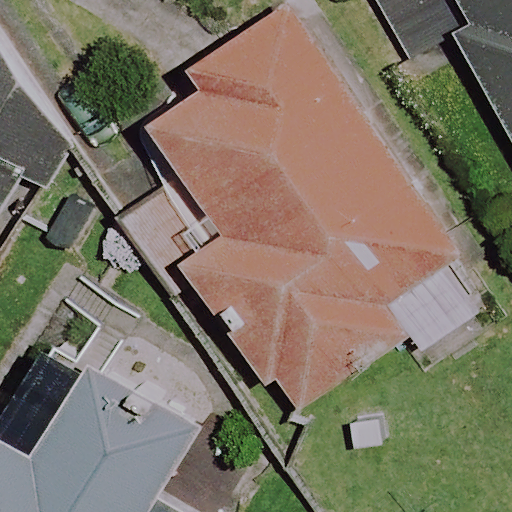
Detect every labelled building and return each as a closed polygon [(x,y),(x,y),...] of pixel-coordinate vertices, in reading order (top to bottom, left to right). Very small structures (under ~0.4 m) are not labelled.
[(474,245),(316,0),(310,0),(164,94),(249,226),(207,253),(305,405),(417,332),(394,296),(474,245)] [(471,19),(460,0),(385,0),(415,51),(471,19)] [(511,0),(480,0),(490,16),(468,28),(511,105),(511,0)] [(68,145),(0,42),(0,200),(19,171),(44,183),(68,145)] [(207,435),(100,366),(49,446),(0,414),(0,511),(160,511),(158,510),(207,435)]
